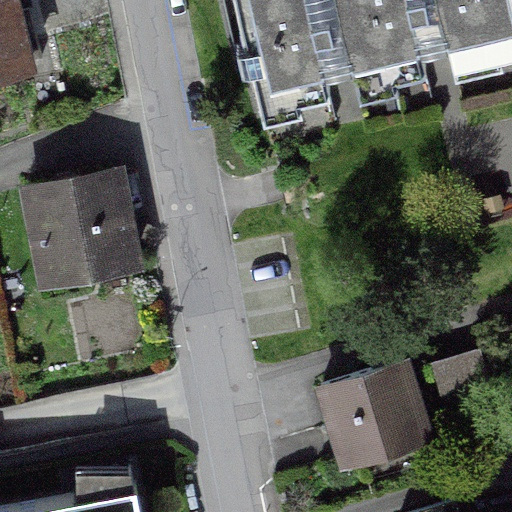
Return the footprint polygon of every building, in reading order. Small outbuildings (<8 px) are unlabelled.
[(18,0),(16,0),(0,4),(0,81),(36,72),(18,0)] [(511,0),(236,0),(265,113),(511,51),(511,0)] [(117,175),(36,193),(54,274),(135,256),(117,175)] [(409,356),(311,387),(339,477),(437,446),(409,356)] [(141,511),(135,480),(0,506),(0,511),(141,511)] [(460,511),(455,495),(405,509),(405,511),(460,511)]
